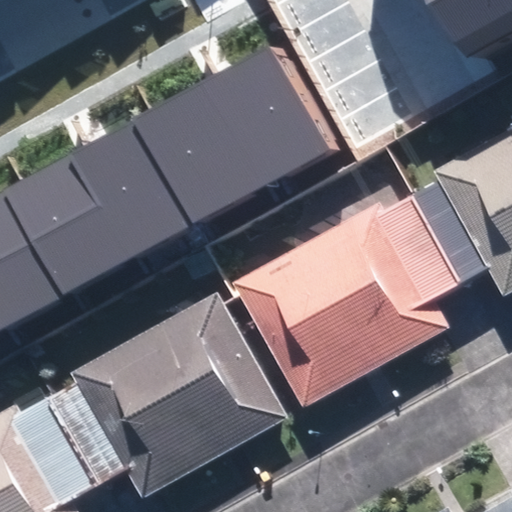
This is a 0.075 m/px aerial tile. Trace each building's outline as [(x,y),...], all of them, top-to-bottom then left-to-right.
[(436,0),(446,17),(475,0),(436,0)] [(511,0),(475,0),(446,17),(472,64),(511,41),(511,0)] [(228,74),(221,78),(276,182),(339,148),(284,45),(228,74)] [(212,83),(156,113),(212,216),(276,182),(221,78),(212,83)] [(103,141),(94,146),(150,250),(212,216),(156,113),(103,141)] [(380,207),(235,286),(306,414),(457,332),(442,304),(491,278),(505,305),(511,301),(511,134),(433,178),(438,185),(384,215),(380,207)] [(150,250),(94,146),(83,152),(27,182),(83,286),(150,250)] [(0,196),(0,293),(16,323),(83,286),(27,182),(0,196)] [(0,331),(16,323),(0,293),(0,331)] [(19,412),(0,422),(0,511),(82,511),(81,509),(130,482),(145,510),(293,428),(222,300),(73,383),(77,390),(23,420),(19,412)] [(511,511),(511,501),(492,511),(511,511)]
